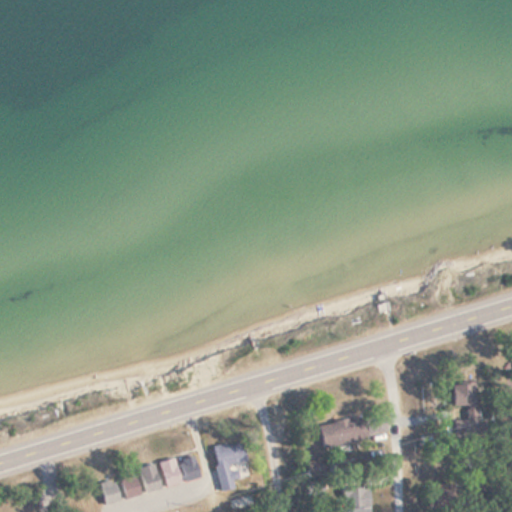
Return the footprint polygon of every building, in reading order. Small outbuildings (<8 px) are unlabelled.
[(467,418),(479,418),(478,385),(451,386),(452,407),(466,406),(467,418)] [(364,418),(319,426),(323,450),(368,443),(364,418)] [(220,492),(233,491),(232,479),(234,479),(232,464),(247,463),(245,443),(214,447),(220,492)] [(165,488),(181,483),(175,459),(158,463),(165,488)] [(160,489),(154,464),(138,468),(144,493),(160,489)] [(134,475),(118,479),(123,499),(139,495),(134,475)] [(120,500),(115,482),(99,487),(104,505),(120,500)] [(368,511),(369,488),(342,488),(342,511),(368,511)]
